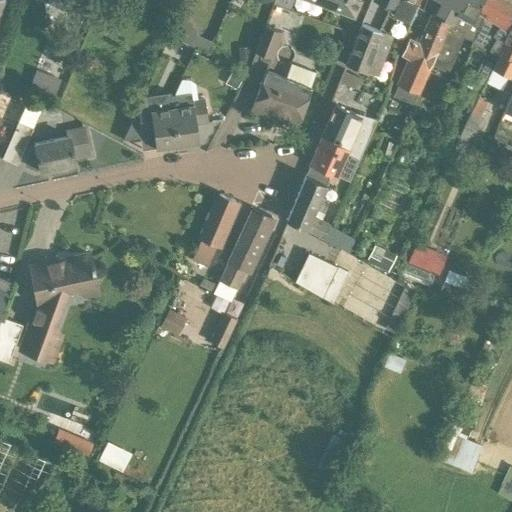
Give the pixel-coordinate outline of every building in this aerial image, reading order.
[(308,0),(352,16),(359,0),(308,0)] [(417,7),(415,6),(417,0),(404,0),(404,1),(399,3),(393,18),(410,25),(417,7)] [(429,14),(450,25),(462,0),(438,0),(431,14),(429,13),(429,14)] [(462,0),(450,25),(432,66),(444,72),(461,36),(471,41),(483,15),(481,14),(487,0),(462,0)] [(473,77),(476,78),(485,82),(492,68),(491,68),(498,55),(496,54),(502,42),(507,31),(511,20),(511,6),(500,0),(487,0),(481,14),(483,15),(471,41),(470,44),(484,53),(473,77)] [(407,58),(405,61),(395,85),(418,95),(430,68),(428,67),(429,65),(432,66),(450,25),(429,14),(415,44),(407,41),(400,55),(407,58)] [(187,33),(184,24),(173,20),(167,37),(183,45),(187,33)] [(511,20),(507,31),(502,42),(496,54),(498,55),(491,68),(492,68),(508,77),(511,69),(511,20)] [(361,25),(345,65),(371,75),(381,50),(385,51),(391,36),(379,31),(361,25)] [(270,58),(280,31),(264,26),(255,52),(270,58)] [(250,64),(249,48),(238,49),(239,65),(250,64)] [(54,100),(61,81),(36,71),(28,91),(54,100)] [(283,116),(281,121),(296,126),(310,88),(265,71),(252,105),(283,116)] [(359,77),(343,71),(339,83),(355,89),(359,77)] [(238,88),(243,79),(232,73),(227,82),(238,88)] [(502,115),(503,111),(511,87),(511,86),(507,85),(496,112),(502,115)] [(511,87),(503,111),(511,114),(511,87)] [(122,141),(139,138),(142,138),(141,132),(152,131),(155,148),(176,145),(169,100),(171,96),(170,96),(169,92),(141,96),(122,141)] [(196,125),(208,123),(204,99),(191,101),(190,93),(171,96),(169,100),(176,145),(198,142),(196,125)] [(25,100),(11,94),(0,117),(0,119),(13,125),(25,100)] [(486,103),(482,101),(476,97),(475,99),(471,107),(453,149),(464,153),(486,103)] [(352,113),(335,105),(321,137),(346,148),(344,153),(345,153),(359,160),(366,143),(375,123),(352,113)] [(17,165),(33,128),(18,122),(2,158),(17,165)] [(89,156),(83,126),(65,129),(66,138),(34,145),(40,173),(75,165),(74,159),(89,156)] [(321,137),(309,164),(331,175),(335,176),(345,153),(344,153),(346,148),(321,137)] [(381,153),(391,156),(394,146),(384,142),(381,153)] [(305,230),(313,234),(319,222),(311,218),(322,196),(331,175),(309,164),(286,221),(305,230)] [(201,240),(192,261),(208,267),(235,200),(219,194),(199,239),(201,240)] [(253,208),(228,264),(220,281),(238,289),(246,272),(271,217),(253,208)] [(328,226),(319,222),(313,234),(322,238),(328,226)] [(226,262),(242,228),(233,224),(217,258),(226,262)] [(438,274),(445,256),(415,244),(408,263),(438,274)] [(395,255),(374,245),(366,263),(387,273),(395,255)] [(294,281),(332,303),(347,272),(307,253),(294,281)] [(20,349),(35,354),(39,341),(44,342),(50,325),(55,310),(52,293),(95,283),(89,254),(29,267),(37,303),(35,307),(33,308),(29,318),(31,320),(20,349)] [(0,312),(12,284),(0,278),(0,312)] [(467,288),(448,281),(445,280),(439,296),(461,304),(467,288)] [(507,295),(494,290),(490,299),(503,304),(507,295)] [(386,330),(397,335),(416,296),(405,291),(386,330)] [(179,337),(186,322),(168,314),(161,328),(179,337)] [(223,314),(209,343),(221,349),(235,320),(223,314)] [(0,359),(8,362),(22,325),(0,316),(0,359)] [(87,456),(92,445),(66,434),(62,445),(87,456)] [(333,474),(348,444),(334,437),(319,467),(333,474)] [(474,474),(484,452),(454,440),(445,462),(474,474)] [(122,472),(131,454),(109,444),(100,462),(122,472)]
